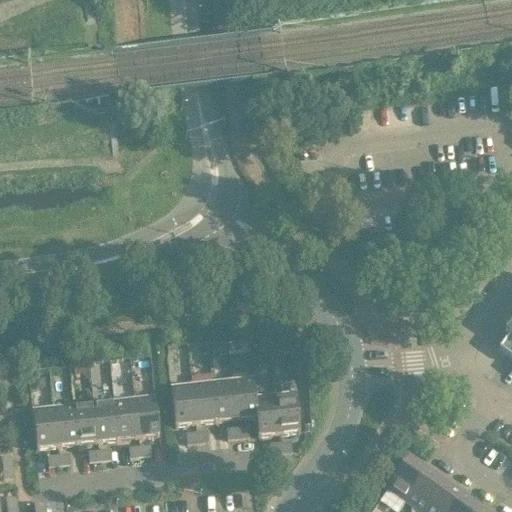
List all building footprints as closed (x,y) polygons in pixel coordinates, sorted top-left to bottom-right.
[(350,225),(351,235),(375,231),(374,221),(350,225)] [(511,325),(505,336),(508,339),(499,352),(511,361),(511,325)] [(253,382),(232,385),(236,425),(256,423),(254,401),(255,401),(253,382)] [(232,385),(211,387),(215,427),(236,425),(232,385)] [(195,429),(215,427),(211,387),(191,389),(195,429)] [(195,429),(191,389),(170,391),(174,431),(195,429)] [(274,399),(278,440),(299,437),(295,397),(274,399)] [(258,442),(278,440),(274,399),(255,401),(254,401),(256,423),(258,442)] [(155,401),(134,403),(138,443),(159,441),(155,401)] [(118,446),(138,443),(134,403),(113,405),(118,446)] [(97,448),(118,446),(113,405),(93,407),(97,448)] [(77,450),(97,448),(93,407),(73,410),(77,450)] [(52,412),(57,452),(77,450),(73,410),(52,412)] [(36,454),(57,452),(52,412),(32,414),(36,454)] [(0,442),(9,442),(7,431),(0,431),(0,442)] [(247,432),(237,433),(238,443),(249,442),(247,432)] [(227,444),(238,443),(237,433),(226,434),(227,444)] [(196,437),(197,447),(208,446),(207,436),(196,437)] [(197,447),(196,437),(185,438),(186,448),(197,447)] [(280,448),(281,458),(291,456),(290,447),(280,448)] [(281,458),(280,448),(269,449),(270,459),(281,458)] [(139,451),(140,461),(151,460),(150,450),(139,451)] [(140,461),(139,451),(128,453),(129,463),(140,461)] [(98,456),(99,466),(110,465),(109,455),(98,456)] [(99,466),(98,456),(88,457),(89,467),(99,466)] [(58,460),(59,470),(70,469),(68,459),(58,460)] [(59,470),(58,460),(47,461),(48,471),(59,470)] [(1,462),(2,473),(12,471),(11,461),(1,462)] [(387,493),(405,506),(427,476),(408,463),(387,493)] [(13,482),(12,471),(2,473),(3,483),(13,482)] [(427,476),(405,506),(413,511),(427,511),(444,488),(427,476)] [(427,511),(453,511),(462,501),(444,488),(427,511)] [(5,502),(6,511),(16,511),(15,501),(5,502)] [(477,511),(462,501),(453,511),(477,511)]
